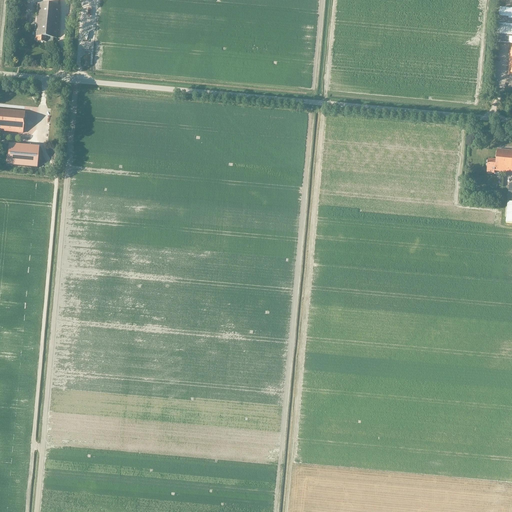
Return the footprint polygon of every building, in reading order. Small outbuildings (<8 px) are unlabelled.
[(56,38),(59,6),(38,4),(35,36),(36,37),(35,41),(47,43),(47,42),(52,43),(53,38),(56,38)] [(456,5),(449,70),(484,74),(487,43),(497,44),(511,45),(511,28),(498,27),(497,35),(487,35),(489,8),(456,5)] [(511,8),(500,8),(498,27),(511,28),(511,8)] [(0,131),(23,133),(25,112),(0,109),(0,131)] [(9,144),(7,166),(37,169),(39,147),(9,144)] [(511,172),(511,150),(497,149),(496,159),(488,159),(487,169),(487,173),(494,174),(494,170),(511,172)]
